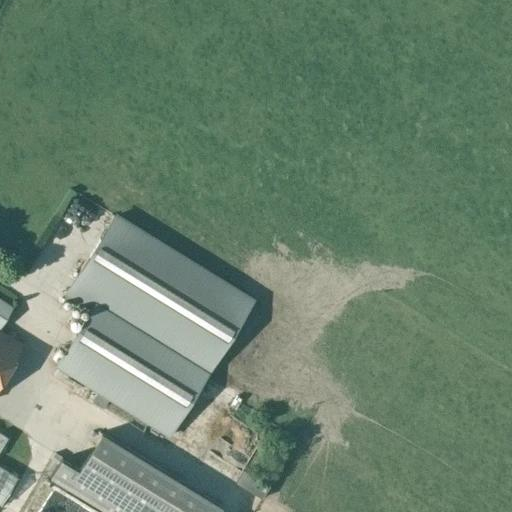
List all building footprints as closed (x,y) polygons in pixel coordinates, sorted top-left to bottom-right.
[(115,216),(74,281),(99,297),(100,295),(212,365),(252,302),(115,216)] [(99,297),(56,366),(168,436),(212,365),(100,295),(99,297)] [(0,380),(22,345),(0,331),(0,325),(12,308),(0,300),(0,380)] [(102,409),(107,400),(96,393),(90,402),(102,409)] [(217,511),(221,505),(101,431),(78,468),(61,458),(49,477),(106,511),(217,511)] [(262,498),(270,485),(244,469),(236,482),(262,498)]
